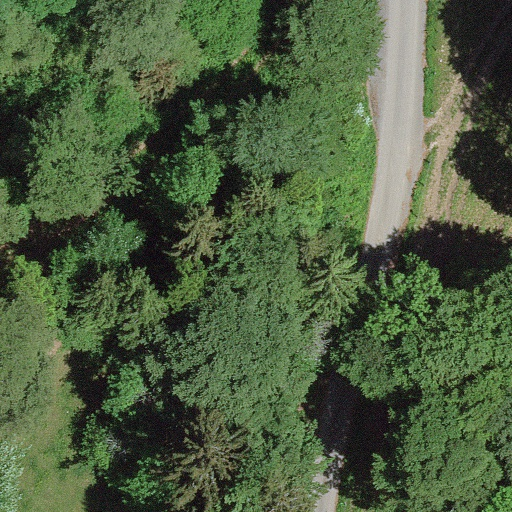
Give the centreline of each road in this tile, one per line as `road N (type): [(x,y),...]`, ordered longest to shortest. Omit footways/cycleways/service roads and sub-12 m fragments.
road 1 (unclassified): [(406,0),(342,368),(327,511)]
road 2 (track): [(292,0),(221,101),(0,268)]
road 3 (track): [(383,136),(436,98),(503,0)]
